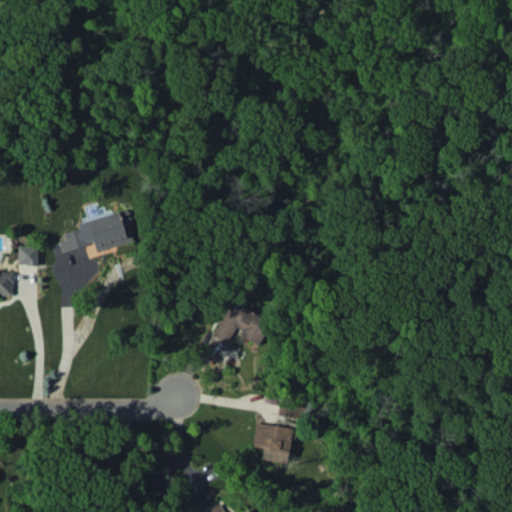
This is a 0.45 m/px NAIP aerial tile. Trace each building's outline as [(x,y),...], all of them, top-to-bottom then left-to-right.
[(62,252),(85,245),(87,254),(134,241),(126,209),(77,222),(79,228),(63,232),(65,239),(59,241),(62,252)] [(37,246),(17,245),(17,265),(37,265),(37,246)] [(212,334),(228,343),(235,332),(257,344),(270,322),(231,300),(212,334)] [(261,459),(287,462),(292,427),(255,422),(252,446),(263,447),(261,459)] [(248,511),(248,509),(242,511),(223,511),(220,503),(204,510),(204,511),(248,511)]
